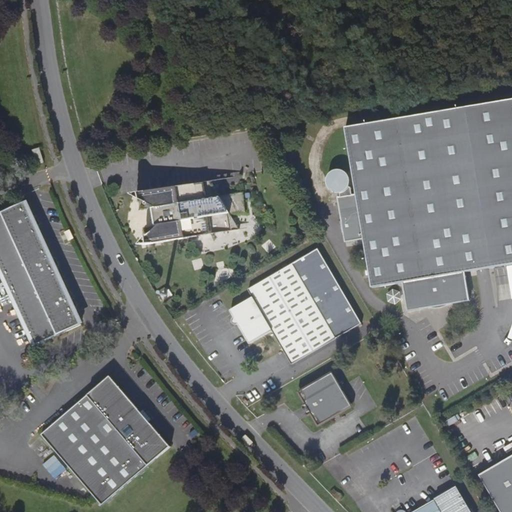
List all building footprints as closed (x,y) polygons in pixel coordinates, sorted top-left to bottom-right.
[(364,240),(372,289),(403,283),(465,273),(511,265),(511,100),(345,128),(356,195),(364,240)] [(40,148),(32,151),(37,164),(44,161),(40,148)] [(334,171),(330,174),(328,177),(327,182),(328,186),(330,190),(334,193),(338,194),(343,193),(347,190),(349,186),(350,182),(349,178),(347,174),(343,171),(339,170),(334,171)] [(147,245),(240,230),(211,181),(138,194),(156,205),(156,208),(153,208),(156,226),(160,225),(160,228),(147,245)] [(356,195),(337,198),(345,243),(364,240),(356,195)] [(27,203),(0,214),(0,265),(36,346),(82,326),(27,203)] [(292,364),(335,339),(362,324),(318,248),(292,264),(249,290),(253,298),(231,311),(235,317),(233,319),(232,320),(233,323),(234,324),(236,325),(239,324),(250,343),(272,330),(284,350),(292,364)] [(403,283),(408,312),(420,310),(420,307),(470,299),(465,273),(403,283)] [(470,299),(420,307),(420,310),(470,302),(470,299)] [(319,426),(352,406),(333,373),(299,393),(306,404),(303,406),(303,409),(306,415),(309,415),(312,414),(319,426)] [(149,423),(141,415),(110,378),(42,435),(102,506),(170,448),(149,423)] [(146,410),(141,415),(149,423),(154,419),(146,410)] [(511,511),(511,456),(479,476),(500,511),(511,511)] [(471,511),(456,487),(412,511),(471,511)]
